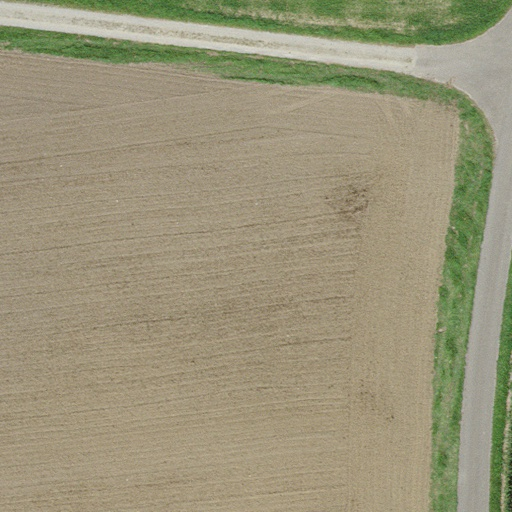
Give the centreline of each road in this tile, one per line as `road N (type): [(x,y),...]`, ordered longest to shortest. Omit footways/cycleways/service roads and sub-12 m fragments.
road 1 (track): [(511,71),(0,8)]
road 2 (unclassified): [(511,174),(480,384),(475,511)]
